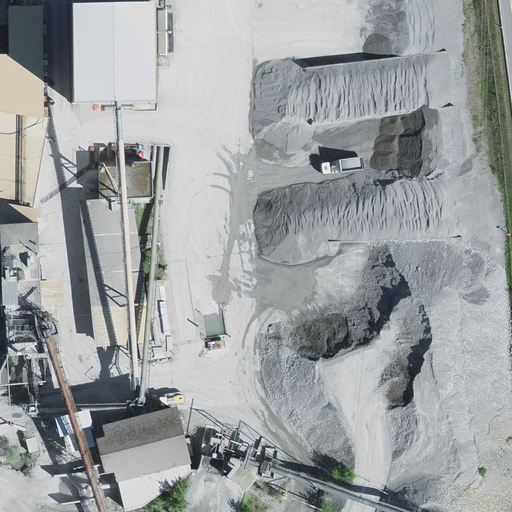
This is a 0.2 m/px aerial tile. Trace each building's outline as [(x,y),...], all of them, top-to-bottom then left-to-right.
[(152,0),(68,0),(67,95),(151,96),(152,0)] [(38,4),(4,5),(3,52),(0,52),(0,221),(32,220),(45,117),(38,116),(38,4)] [(99,202),(78,202),(93,346),(144,340),(148,361),(172,356),(162,279),(144,282),(133,198),(149,197),(148,162),(96,162),(99,202)] [(32,220),(0,221),(0,277),(36,275),(32,220)] [(36,275),(0,277),(0,353),(41,350),(36,275)] [(169,405),(98,425),(101,435),(92,438),(102,474),(107,473),(109,481),(115,480),(185,460),(169,405)] [(185,460),(115,480),(121,509),(140,504),(187,471),(185,460)] [(231,462),(221,475),(241,489),(250,477),(231,462)]
